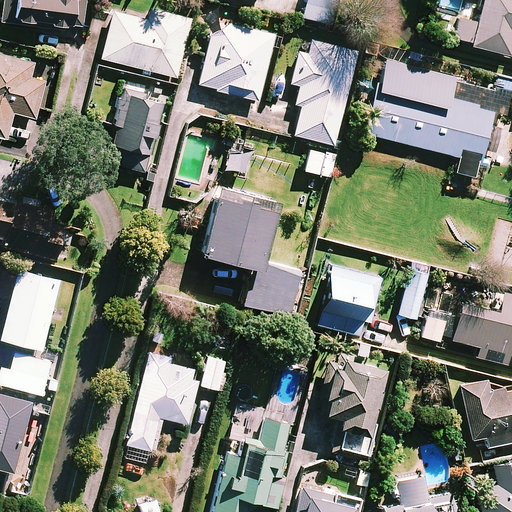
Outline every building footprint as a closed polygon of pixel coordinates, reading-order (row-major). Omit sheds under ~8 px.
[(81,0),(0,0),(0,15),(79,25),(81,0)] [(330,0),(302,0),(300,18),(328,22),(330,0)] [(511,0),(477,0),(472,20),(456,16),(450,40),(511,56),(511,0)] [(187,17),(147,8),(144,19),(110,10),(96,64),(171,83),(187,17)] [(232,28),(209,23),(195,85),(255,99),(270,33),(233,25),(232,28)] [(353,50),(308,39),(304,54),(295,52),(288,81),(297,83),(292,104),(297,106),(291,133),(330,143),(353,50)] [(489,110),(502,113),(508,90),(511,91),(511,80),(495,76),(492,88),(417,68),(421,54),(404,49),(400,63),(381,58),(361,131),(456,156),(452,170),(472,175),(489,110)] [(30,60),(0,53),(0,135),(4,137),(9,111),(33,116),(40,79),(27,76),(30,60)] [(115,125),(110,143),(114,144),(108,164),(140,173),(160,101),(119,90),(110,123),(115,125)] [(332,155),(305,148),(300,169),(328,175),(332,155)] [(242,154),(226,153),(225,168),(241,170),(242,154)] [(255,266),(257,260),(271,200),(211,186),(195,252),(249,265),(255,266)] [(46,209),(0,197),(0,243),(50,256),(59,222),(44,218),(46,209)] [(255,266),(249,265),(240,305),(281,313),(291,267),(257,260),(255,266)] [(426,265),(409,260),(394,312),(412,317),(426,265)] [(376,276),(326,265),(313,322),(354,331),(357,317),(367,319),(376,276)] [(54,278),(13,268),(0,320),(0,338),(38,347),(54,278)] [(422,315),(418,335),(441,340),(440,347),(502,361),(504,352),(511,353),(511,290),(497,287),(492,309),(454,300),(456,295),(429,288),(423,315),(422,315)] [(161,344),(165,327),(150,323),(146,340),(161,344)] [(47,361),(11,351),(6,368),(0,366),(0,383),(39,393),(47,361)] [(167,356),(144,351),(123,442),(149,448),(157,415),(183,421),(196,367),(166,360),(167,356)] [(221,360),(204,356),(198,384),(215,388),(221,360)] [(377,364),(336,356),(335,362),(324,360),(313,410),(335,415),(329,443),(363,451),(370,419),(365,418),(377,364)] [(511,385),(485,390),(483,377),(455,382),(465,437),(481,434),(483,445),(511,439),(511,385)] [(27,400),(0,393),(0,467),(9,470),(27,400)] [(285,422),(260,415),(254,439),(238,435),(234,453),(224,451),(208,511),(242,511),(245,498),(273,506),(287,452),(278,450),(285,422)] [(197,459),(200,437),(189,435),(186,457),(197,459)] [(511,511),(511,460),(489,465),(490,474),(474,476),(479,511),(511,511)] [(423,496),(421,475),(393,478),(396,503),(379,505),(379,511),(450,511),(448,494),(423,496)] [(341,511),(344,502),(299,491),(293,511),(341,511)]
